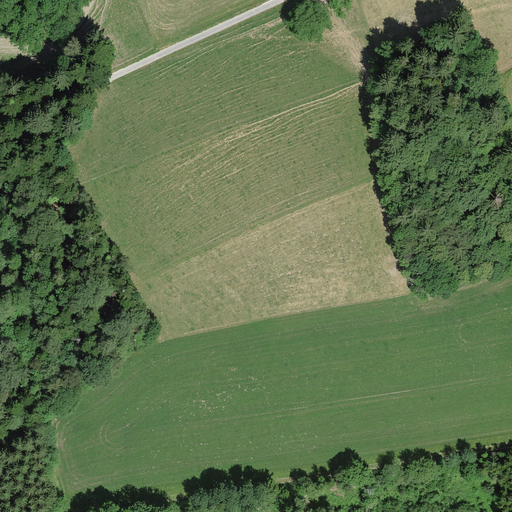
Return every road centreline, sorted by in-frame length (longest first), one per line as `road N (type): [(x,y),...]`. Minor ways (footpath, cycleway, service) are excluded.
road 1 (track): [(0,125),(282,0)]
road 2 (track): [(511,444),(236,490)]
